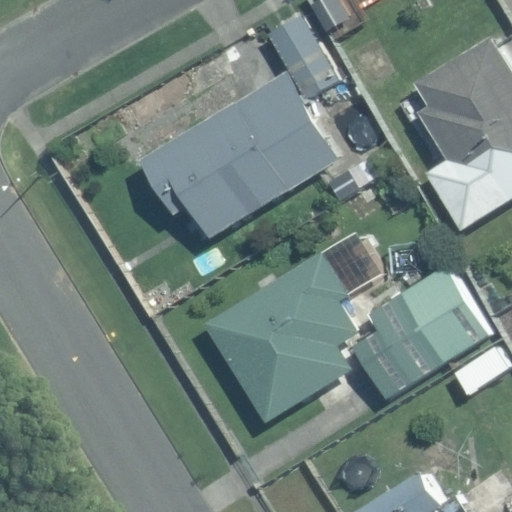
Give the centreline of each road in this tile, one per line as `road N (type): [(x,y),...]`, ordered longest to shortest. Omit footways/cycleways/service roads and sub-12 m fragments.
road 1 (residential): [(164,511),(0,243)]
road 2 (residential): [(124,0),(0,71)]
